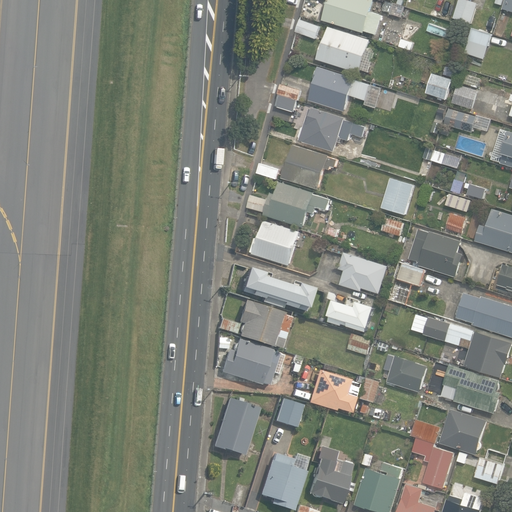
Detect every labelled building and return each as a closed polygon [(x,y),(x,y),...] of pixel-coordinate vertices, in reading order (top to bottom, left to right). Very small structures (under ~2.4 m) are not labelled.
[(373,0),(328,0),(323,20),(364,33),(364,30),(377,34),(383,15),(370,11),(373,0)] [(473,24),(479,3),(468,0),(460,0),(455,18),(473,24)] [(511,0),(505,0),(503,8),(511,11),(511,0)] [(388,3),(385,12),(408,20),(411,11),(388,3)] [(322,26),(301,19),(297,32),(317,39),(322,26)] [(324,39),(323,39),(317,59),(360,73),(361,70),(369,73),(376,52),(368,49),(371,39),(329,25),(324,39)] [(494,35),(474,28),(470,41),(490,47),(494,35)] [(420,39),(406,39),(405,49),(419,50),(420,39)] [(356,78),(318,66),(312,82),(313,84),(309,100),(345,111),(349,95),(366,100),(365,104),(376,108),(383,88),(371,84),(355,80),(356,78)] [(448,66),(445,74),(457,80),(461,71),(448,66)] [(446,99),(453,79),(433,73),(426,93),(446,99)] [(283,84),(279,94),(281,95),(298,100),(299,101),(303,90),(283,84)] [(473,109),(478,90),(458,84),(452,102),(473,109)] [(295,112),(298,100),(281,95),(277,106),(295,112)] [(345,119),(345,117),(312,106),(311,108),(309,108),(303,127),(301,127),(298,136),(299,137),(299,140),(334,151),(338,141),(340,142),(342,138),(348,140),(350,140),(352,133),(364,137),(367,127),(345,119)] [(445,124),(473,132),(477,116),(450,108),(445,124)] [(511,130),(509,130),(509,131),(501,128),(492,159),(501,162),(501,163),(511,166),(511,130)] [(288,156),(282,177),(319,189),(325,169),(331,170),(332,167),(335,168),(338,159),(329,156),(330,155),(294,144),(290,156),(288,156)] [(436,150),(432,162),(459,170),(463,158),(436,150)] [(280,169),(260,162),(257,172),(277,179),(280,169)] [(415,185),(391,177),(382,207),(406,214),(415,185)] [(315,193),(315,192),(280,181),(275,194),(271,193),(269,200),(251,195),(248,207),(265,212),(264,214),(304,227),(309,212),(315,214),(317,207),(327,210),(330,198),(315,193)] [(473,184),(469,195),(487,201),(491,190),(473,184)] [(481,224),(476,240),(511,251),(511,213),(493,208),(487,226),(481,224)] [(453,214),(448,230),(466,236),(471,220),(453,214)] [(405,224),(405,222),(386,216),(382,230),(401,236),(403,230),(404,231),(406,224),(405,224)] [(302,231),(264,219),(258,236),(256,235),(251,251),(253,252),(252,254),(290,266),(302,231)] [(410,258),(421,261),(419,265),(456,277),(464,253),(458,252),(462,240),(431,230),(430,232),(419,228),(410,258)] [(389,266),(344,251),(339,269),(344,270),(340,284),(361,291),(362,288),(380,293),(389,266)] [(426,269),(403,262),(398,278),(421,285),(426,269)] [(510,289),(511,289),(511,265),(504,263),(498,284),(499,285),(498,288),(509,292),(510,289)] [(261,276),(262,272),(246,267),(239,286),(242,287),(240,290),(262,298),(261,301),(282,307),(283,304),(304,311),(312,287),(295,282),(294,286),(261,276)] [(473,322),(473,324),(511,336),(511,304),(482,295),(482,296),(465,291),(457,317),(473,322)] [(244,299),(237,321),(242,322),(237,335),(271,346),(272,345),(280,347),(290,316),(283,314),(283,312),(244,299)] [(333,299),(328,315),(330,316),(328,321),(341,325),(342,323),(366,331),(374,306),(357,300),(355,306),(333,299)] [(441,339),(447,322),(430,316),(424,333),(441,339)] [(235,333),(238,323),(220,318),(217,328),(235,333)] [(464,365),(502,377),(511,346),(511,341),(451,323),(445,340),(470,348),(464,365)] [(373,339),(353,333),(348,348),(368,355),(373,339)] [(267,360),(271,348),(237,338),(232,350),(227,349),(220,371),(259,384),(260,382),(268,384),(274,363),(267,360)] [(429,365),(396,355),(387,381),(421,392),(429,365)] [(495,413),(502,392),(497,391),(499,390),(500,388),(500,386),(500,385),(499,383),(500,380),(450,364),(444,384),(445,384),(442,395),(455,399),(454,400),(495,413)] [(350,413),(355,396),(345,393),(350,379),(318,369),(308,402),(335,410),(335,408),(350,413)] [(357,398),(371,402),(377,381),(363,377),(357,398)] [(227,397),(211,446),(225,450),(225,449),(242,454),(258,407),(227,397)] [(296,427),(302,404),(282,398),(274,420),(296,427)] [(451,407),(440,442),(457,448),(477,454),(488,419),(451,407)] [(425,460),(430,461),(436,441),(441,427),(417,419),(411,435),(417,437),(413,451),(426,455),(425,460)] [(444,488),(457,448),(440,442),(436,441),(430,461),(424,482),(444,488)] [(466,463),(469,453),(461,451),(458,460),(466,463)] [(271,460),(270,459),(258,494),(271,498),(270,503),(292,510),(305,470),(303,470),(308,456),(294,452),(292,458),(274,452),(271,460)] [(367,454),(364,465),(373,468),(376,457),(367,454)] [(498,484),(505,463),(481,456),(475,477),(498,484)] [(319,496),(340,503),(344,489),(351,491),(354,483),(347,481),(349,475),(347,475),(351,463),(333,458),(332,461),(318,458),(315,467),(314,467),(312,472),(313,473),(307,493),(312,494),(313,496),(316,497),(319,496)] [(388,473),(367,467),(355,504),(374,510),(374,509),(383,511),(391,511),(402,478),(405,468),(383,461),(380,469),(388,472),(388,473)] [(424,488),(407,483),(398,511),(435,511),(437,506),(420,501),(424,488)] [(448,497),(442,511),(481,511),(482,509),(481,509),(485,498),(466,492),(464,498),(450,494),(449,498),(448,497)]
